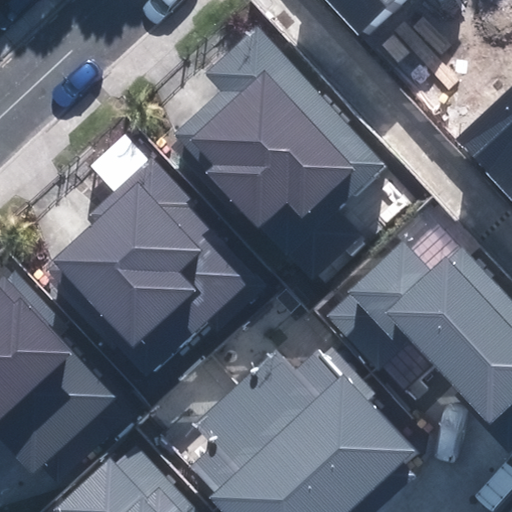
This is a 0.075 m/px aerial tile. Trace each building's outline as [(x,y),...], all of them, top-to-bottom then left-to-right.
[(328,0),(359,34),(396,0),(328,0)] [(387,166),(257,24),(204,73),(223,94),(203,111),(177,135),(311,281),(361,236),(338,211),(387,166)] [(511,180),(511,88),(457,139),(503,189),(511,180)] [(45,270),(155,388),(264,287),(224,245),(231,238),(154,156),(89,217),(95,223),(81,236),(45,270)] [(511,180),(503,189),(511,198),(511,180)] [(511,460),(511,302),(463,250),(450,262),(446,258),(431,271),(403,241),(348,292),(350,294),(327,315),(379,371),(411,342),(454,389),(450,393),(492,439),(511,460)] [(0,438),(14,452),(34,473),(116,397),(57,337),(68,326),(15,272),(7,280),(4,276),(0,280),(0,438)] [(414,453),(367,401),(375,393),(333,347),(324,355),(319,349),(296,369),(278,350),(239,385),(354,509),(414,453)] [(219,511),(350,511),(354,509),(239,385),(197,424),(217,445),(191,469),(214,493),(207,499),(219,511)] [(196,511),(135,445),(117,462),(110,455),(50,509),(52,511),(196,511)]
